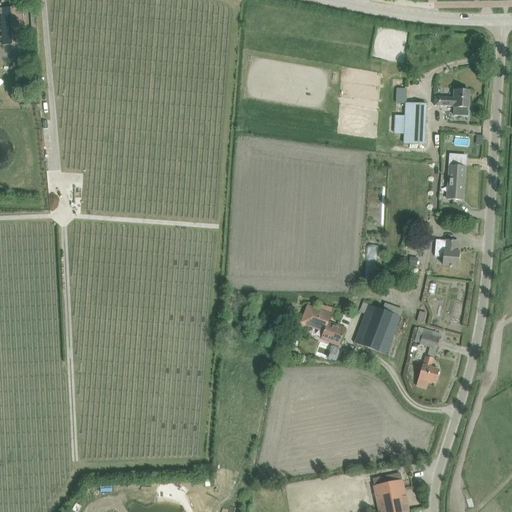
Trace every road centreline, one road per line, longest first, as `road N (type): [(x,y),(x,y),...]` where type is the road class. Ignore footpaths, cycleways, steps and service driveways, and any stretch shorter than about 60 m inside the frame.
road 1 (unclassified): [(433,511),(481,319),(501,19)]
road 2 (unknown): [(44,0),(62,217)]
road 3 (tertiary): [(329,0),(501,19)]
road 4 (unknown): [(453,425),(396,405),(339,347)]
